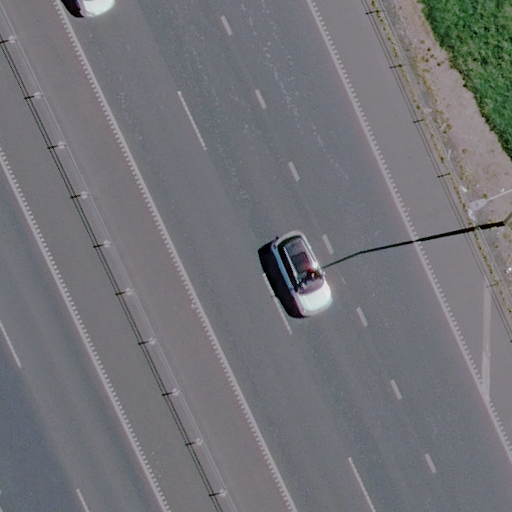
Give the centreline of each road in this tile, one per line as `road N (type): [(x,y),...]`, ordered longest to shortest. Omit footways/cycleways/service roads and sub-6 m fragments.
road 1 (motorway): [(147,0),(389,511)]
road 2 (motorway): [(229,0),(424,511)]
road 3 (motorway): [(60,457),(0,329)]
